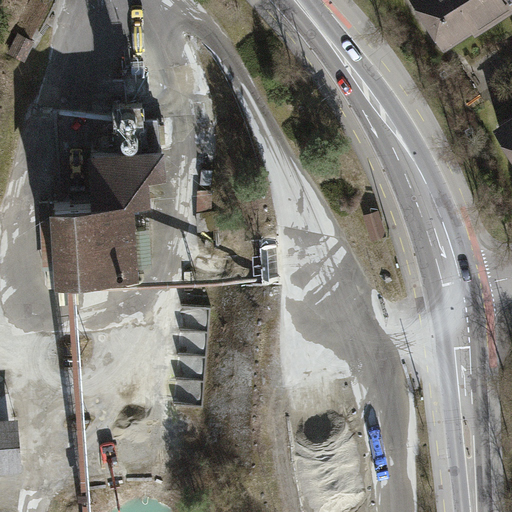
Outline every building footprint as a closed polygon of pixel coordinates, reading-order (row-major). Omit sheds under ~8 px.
[(21,63),(51,7),(36,0),(35,0),(6,56),(21,63)] [(410,0),(440,46),(511,0),(410,0)] [(511,107),(492,120),(511,153),(511,107)] [(89,196),(48,199),(53,264),(136,258),(132,198),(148,197),(146,170),(165,168),(162,139),(86,144),(89,196)] [(20,423),(0,424),(0,488),(24,487),(20,423)]
